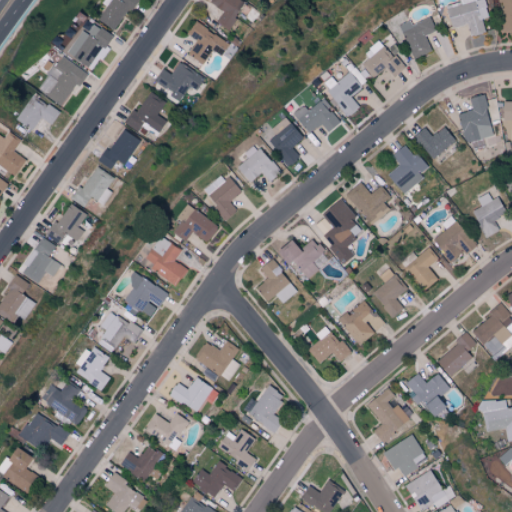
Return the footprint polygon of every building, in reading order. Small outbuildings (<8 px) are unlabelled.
[(118,0),(119,0),(118,0),(109,0),(97,20),(115,31),(134,0),(118,0)] [(215,23),(228,30),(243,1),(241,0),(210,0),(208,3),(221,11),(215,23)] [(451,28),(466,24),(470,36),(484,32),(480,20),(487,18),(482,0),(477,0),(476,1),(475,0),(458,0),(460,5),(445,9),(451,28)] [(511,0),(498,0),(498,31),(511,31),(511,0)] [(430,52),(424,35),(435,31),(430,18),(411,25),(409,21),(399,24),(412,59),(430,52)] [(91,71),(108,47),(105,46),(111,37),(88,21),(65,53),(91,71)] [(220,56),(228,44),(194,22),(186,34),(195,40),(186,54),(202,64),(210,50),(220,56)] [(401,70),(380,39),(364,50),(369,58),(361,63),(371,79),(387,68),(392,76),(401,70)] [(75,84),(78,86),(87,74),(61,56),(37,89),(60,105),(75,84)] [(161,69),(153,81),(171,92),(169,96),(178,102),(188,86),(195,90),(203,78),(177,62),(170,74),(161,69)] [(358,109),(350,95),(360,90),(350,73),(333,82),(331,78),(324,82),(343,118),(358,109)] [(156,115),(164,102),(148,92),(136,112),(131,109),(123,122),(137,131),(141,125),(156,135),(165,120),(156,115)] [(492,136),(482,94),(468,97),(471,110),(457,113),(464,142),(492,136)] [(58,111),(30,95),(16,120),(32,129),(38,117),(51,124),(58,111)] [(320,123),(327,131),(339,121),(321,99),(307,111),(302,105),(292,114),(309,133),(320,123)] [(271,129),(276,134),(267,142),(288,166),(299,156),(291,147),(302,138),(284,117),(271,129)] [(454,142),(443,126),(430,136),(424,127),(412,135),(430,159),(454,142)] [(123,164),(138,139),(120,129),(108,150),(103,147),(95,160),(110,168),(115,159),(123,164)] [(0,167),(13,176),(24,158),(12,151),(20,139),(7,131),(3,137),(0,135),(0,167)] [(387,174),(401,193),(422,177),(419,173),(427,167),(416,152),(411,155),(403,145),(391,154),(399,165),(387,174)] [(248,182),(260,173),(268,182),(280,172),(259,147),(235,167),(248,182)] [(103,204),(110,191),(106,189),(113,176),(94,166),(82,188),(77,185),(69,198),(83,206),(88,197),(103,204)] [(240,192),(221,172),(202,190),(216,205),(212,208),(224,221),(236,210),(228,202),(240,192)] [(389,196),(380,185),(369,193),(359,181),(345,193),(371,225),(389,210),(382,202),(389,196)] [(490,200),(487,192),(476,198),(480,206),(472,210),(484,237),(498,231),(492,218),(505,212),(497,196),(490,200)] [(320,212),(332,228),(321,236),(342,263),(353,255),(346,246),(355,239),(352,236),(359,231),(350,219),(354,217),(340,198),(320,212)] [(85,214),(67,202),(46,235),(57,243),(64,233),(76,241),(82,230),(77,226),(85,214)] [(175,218),(180,221),(172,231),(185,240),(191,232),(206,243),(218,227),(186,203),(175,218)] [(314,224),(323,234),(331,227),(322,217),(314,224)] [(476,245),(456,220),(431,239),(449,262),(463,251),(465,253),(476,245)] [(173,261),(180,249),(158,235),(144,258),(152,263),(149,269),(175,285),(185,268),(173,261)] [(54,245),(40,237),(20,271),(37,280),(42,271),(52,276),(59,264),(47,256),(54,245)] [(299,250),(289,239),(275,251),(287,264),(291,260),(307,279),(318,270),(311,261),(323,251),(312,238),(299,250)] [(416,257),(412,253),(400,263),(424,291),(437,279),(427,267),(438,258),(428,247),(416,257)] [(296,291),(270,259),(258,268),(266,278),(254,287),(266,301),(274,294),(282,303),(296,291)] [(35,303),(21,294),(28,283),(14,274),(6,286),(8,288),(0,300),(0,309),(21,323),(35,303)] [(167,293),(135,274),(120,299),(150,317),(157,307),(158,307),(167,293)] [(394,298),(406,290),(396,274),(371,292),(389,318),(402,309),(394,298)] [(345,311),(336,318),(358,345),(383,324),(363,299),(347,313),(345,311)] [(511,344),(511,336),(509,333),(511,329),(511,319),(497,303),(487,312),(490,315),(471,332),(495,359),(511,344)] [(100,326),(105,329),(99,338),(116,349),(123,339),(131,345),(141,331),(110,310),(100,326)] [(0,322),(2,320),(0,319),(0,350),(4,353),(11,342),(0,334),(0,322)] [(314,334),(318,339),(307,349),(319,363),(330,353),(339,362),(349,352),(325,325),(314,334)] [(448,377),(471,358),(465,351),(474,343),(466,333),(434,360),(448,377)] [(205,341),(194,358),(228,381),(240,364),(232,359),(238,349),(225,340),(218,350),(205,341)] [(101,390),(109,377),(99,371),(108,357),(89,345),(73,372),(101,390)] [(424,383),(416,373),(404,382),(415,395),(413,396),(430,418),(444,407),(437,398),(449,389),(436,373),(424,383)] [(211,388),(195,377),(187,389),(176,382),(168,395),(195,412),(211,388)] [(50,384),(40,400),(77,424),(87,409),(72,400),(79,388),(67,380),(60,391),(50,384)] [(269,429),(287,398),(265,385),(247,416),(269,429)] [(380,424),(371,431),(380,442),(409,420),(393,400),(395,399),(387,387),(365,405),(380,424)] [(511,439),(511,405),(505,407),(503,398),(479,401),(483,431),(504,428),(506,440),(511,439)] [(20,435),(42,450),(49,438),(60,446),(68,433),(36,411),(20,435)] [(187,421),(175,413),(168,423),(153,413),(143,430),(173,450),(178,442),(174,440),(187,421)] [(216,448),(247,469),(255,459),(246,452),(255,439),(240,429),(235,436),(227,431),(216,448)] [(402,475),(426,460),(410,434),(382,452),(393,470),(397,467),(402,475)] [(141,481),(160,455),(147,445),(136,458),(127,451),(118,463),(141,481)] [(30,457),(15,446),(0,464),(0,472),(24,492),(36,476),(24,466),(30,457)] [(511,446),(497,457),(504,466),(510,462),(511,464),(511,473),(510,475),(511,478),(511,446)] [(233,491),(242,477),(216,461),(208,474),(199,469),(190,483),(214,497),(222,484),(233,491)] [(440,490),(431,470),(405,482),(418,511),(433,504),(434,507),(454,498),(449,485),(440,490)] [(104,506),(113,511),(122,511),(127,504),(139,511),(147,500),(124,485),(126,481),(112,472),(103,486),(112,492),(104,506)] [(319,492),(307,485),(299,499),(323,511),(329,511),(342,489),(326,480),(319,492)] [(0,511),(4,511),(0,509),(0,507),(8,495),(0,490),(0,511)] [(213,511),(191,496),(179,511),(213,511)]
